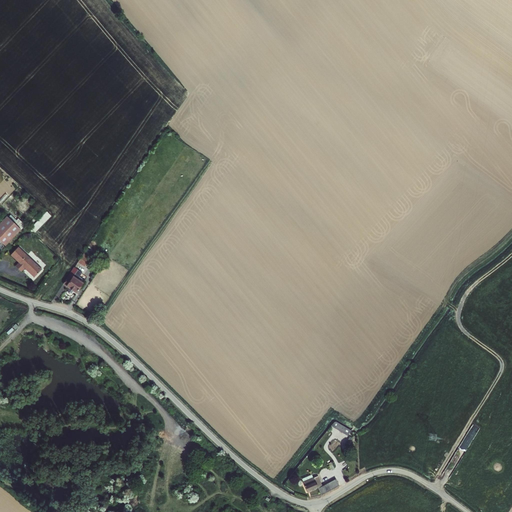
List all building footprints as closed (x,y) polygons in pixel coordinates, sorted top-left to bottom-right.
[(49,211),(31,229),(36,233),(54,215),(49,211)] [(9,215),(0,224),(0,238),(7,245),(23,229),(9,215)] [(13,254),(20,261),(16,265),(23,271),(26,267),(36,276),(43,268),(20,246),(13,254)] [(77,261),(84,266),(89,260),(82,255),(77,261)] [(79,291),(89,277),(87,275),(83,281),(80,279),(85,272),(76,265),(65,282),(79,291)] [(334,420),(331,426),(348,435),(351,430),(334,420)] [(327,482),(323,473),(304,481),(308,490),(321,485),(323,490),(342,482),(340,477),(327,482)]
